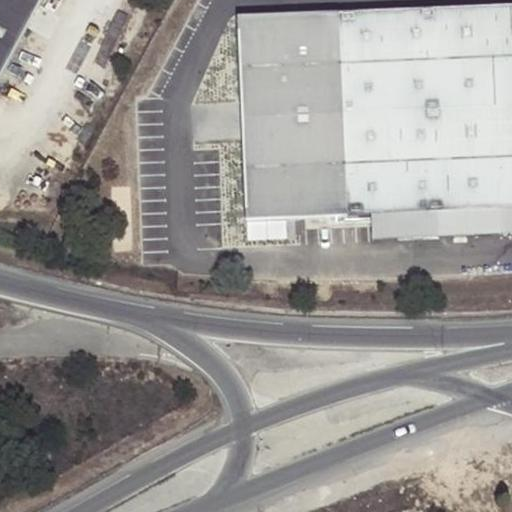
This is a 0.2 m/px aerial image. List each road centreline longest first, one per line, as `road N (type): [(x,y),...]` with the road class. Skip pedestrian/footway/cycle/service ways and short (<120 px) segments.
road 1 (secondary): [(511,335),(355,339),(138,315)]
road 2 (secondary): [(217,506),(489,398)]
road 3 (secondary): [(241,425),(82,511)]
road 4 (secondary): [(409,374),(241,425)]
road 5 (secondary): [(241,425),(239,405),(214,364),(138,315)]
road 6 (secondary): [(138,315),(0,283)]
